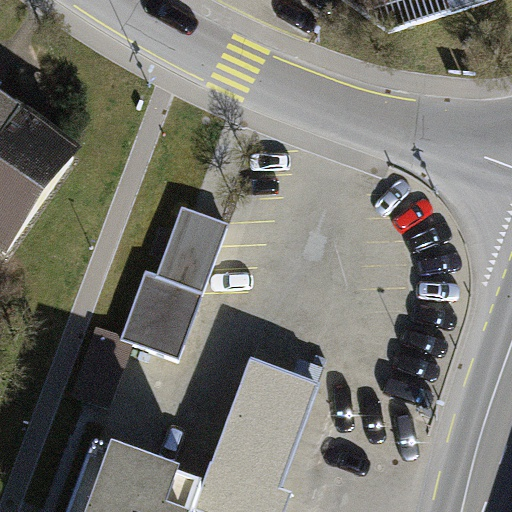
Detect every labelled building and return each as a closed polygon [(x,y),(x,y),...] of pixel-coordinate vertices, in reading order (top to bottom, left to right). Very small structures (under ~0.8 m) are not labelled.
[(456,0),(460,12),(502,0),(456,0)] [(0,263),(7,269),(83,163),(0,103),(0,263)] [(158,283),(204,299),(228,232),(207,224),(183,215),(158,283)] [(179,366),(204,299),(158,283),(147,279),(124,342),(122,345),(134,350),(179,366)] [(110,415),(134,350),(122,345),(124,342),(98,332),(72,401),(110,415)] [(286,511),(290,500),(280,496),(318,389),(248,364),(214,456),(225,460),(206,511),(186,511),(93,478),(80,511),(286,511)]
